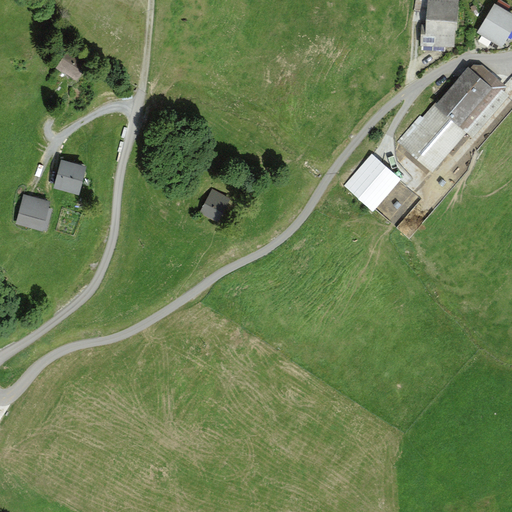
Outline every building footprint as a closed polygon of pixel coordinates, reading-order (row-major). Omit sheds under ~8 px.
[(458,0),(427,0),(426,25),(422,25),(421,45),(421,46),(421,50),(432,51),(433,46),(455,48),(455,31),(457,31),(458,0)] [(494,3),(477,33),(502,47),(511,30),(511,12),(508,11),(511,6),(501,0),(498,0),(496,4),(494,3)] [(89,62),(69,49),(57,68),(77,81),(89,62)] [(420,115),(396,142),(431,173),(467,132),(473,137),(509,96),(503,91),(507,86),(482,65),(473,65),(470,68),(468,66),(422,118),(420,115)] [(372,153),(344,186),(373,211),(401,178),(372,153)] [(84,167),(62,162),(56,186),(78,191),(84,167)] [(230,199),(212,189),(199,212),(216,222),(230,199)] [(51,204),(25,197),(18,222),(44,229),(51,204)]
